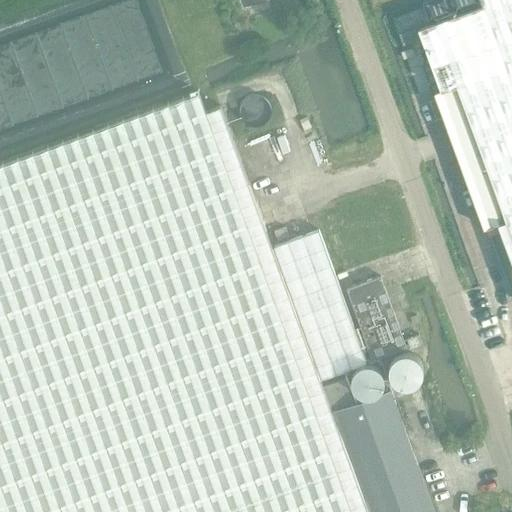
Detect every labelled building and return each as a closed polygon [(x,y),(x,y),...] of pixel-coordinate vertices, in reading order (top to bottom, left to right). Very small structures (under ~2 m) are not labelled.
[(432,23),(423,26),(442,77),(436,79),(439,88),(445,86),(446,88),(437,91),(487,227),(503,222),(511,245),(511,0),(485,0),(487,3),(479,5),(477,0),(429,0),(425,2),(432,23)] [(405,44),(426,37),(421,25),(401,33),(405,44)] [(207,44),(193,50),(197,60),(211,55),(207,44)] [(0,165),(0,511),(435,511),(391,390),(354,403),(346,379),(325,386),(322,378),(367,361),(319,230),(272,247),(221,106),(206,112),(199,93),(0,165)] [(346,227),(329,233),(342,271),(360,265),(359,263),(355,252),(372,246),(367,232),(381,227),(372,201),(340,212),(346,227)] [(381,276),(347,288),(373,360),(407,348),(381,276)]
